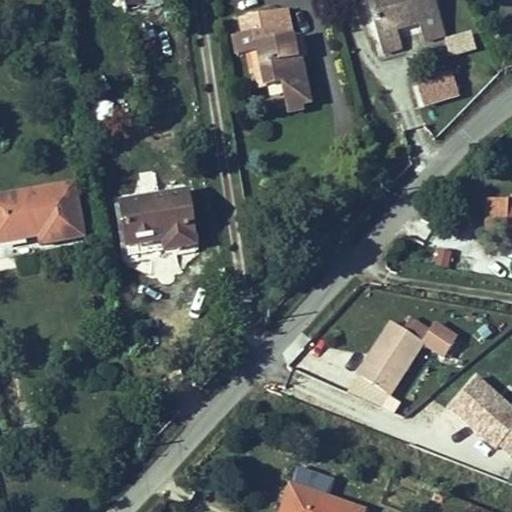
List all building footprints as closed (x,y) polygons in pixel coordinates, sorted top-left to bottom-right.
[(421,15),(437,11),(433,0),(368,0),(377,27),(393,23),(421,15)] [(290,6),(244,19),(245,26),(234,30),(239,51),(262,45),(265,58),(257,62),(263,85),(284,81),(291,104),(317,97),(304,54),(298,32),(290,6)] [(437,11),(421,15),(425,30),(441,25),(437,11)] [(393,23),(377,27),(381,42),(397,38),(393,23)] [(298,32),(304,54),(314,51),(307,29),(298,32)] [(445,58),(475,51),(471,32),(440,39),(445,58)] [(81,248),(73,197),(0,209),(0,247),(35,242),(38,255),(81,248)] [(188,256),(210,253),(200,203),(132,214),(139,254),(185,247),(188,256)] [(448,268),(451,251),(436,248),(434,265),(448,268)] [(402,329),(369,383),(401,400),(431,348),(450,359),(453,354),(462,358),(467,348),(460,344),(463,338),(446,328),(442,334),(423,322),(415,337),(402,329)] [(511,456),(511,405),(469,379),(446,415),(511,456)] [(351,511),(296,494),(291,511),(351,511)]
